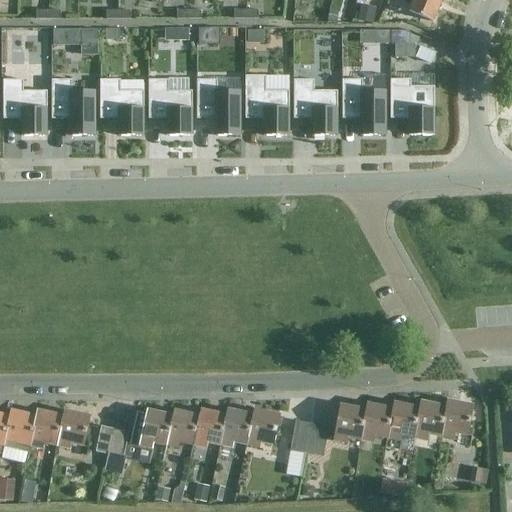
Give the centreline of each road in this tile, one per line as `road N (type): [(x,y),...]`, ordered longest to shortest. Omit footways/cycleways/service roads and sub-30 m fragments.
road 1 (residential): [(361,185),(376,234),(431,335),(420,367),(403,377),(0,383)]
road 2 (residential): [(0,192),(361,185)]
road 3 (residential): [(480,178),(478,54),(492,0)]
